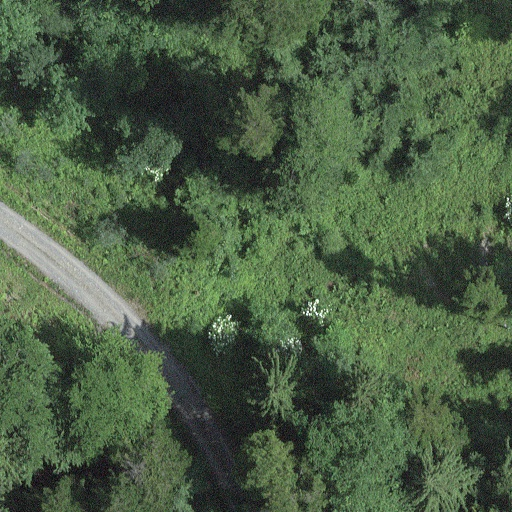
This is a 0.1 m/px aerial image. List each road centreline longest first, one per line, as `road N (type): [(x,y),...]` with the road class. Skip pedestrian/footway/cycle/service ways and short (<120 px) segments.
road 1 (track): [(247,511),(224,445),(131,325)]
road 2 (track): [(0,225),(131,325)]
